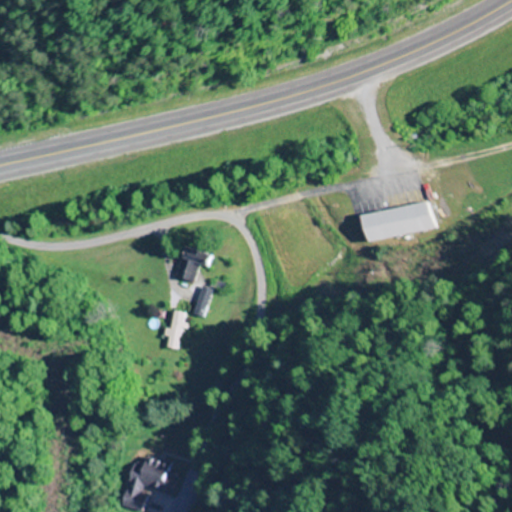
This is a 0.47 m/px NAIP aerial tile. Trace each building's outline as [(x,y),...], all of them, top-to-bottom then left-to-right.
[(359,217),(364,243),(433,229),(427,203),(359,217)] [(200,265),(214,269),(217,257),(185,248),(176,277),(195,282),(200,265)] [(204,317),(216,292),(207,287),(194,312),(204,317)] [(186,314),(172,311),(164,348),(179,351),(186,314)] [(131,470),(122,507),(143,511),(149,490),(172,495),(175,483),(171,482),(175,463),(148,457),(144,473),(131,470)]
